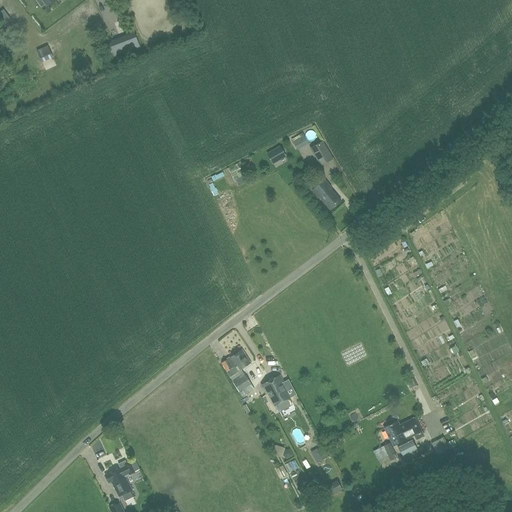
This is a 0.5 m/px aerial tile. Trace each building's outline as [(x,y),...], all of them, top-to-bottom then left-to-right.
[(116,55),(139,47),(134,32),(111,41),(116,55)] [(308,141),(303,132),(292,139),(297,148),(308,141)] [(312,150),(320,166),(333,159),(323,140),(310,148),(312,150)] [(285,154),(279,145),(267,153),(272,162),(285,154)] [(221,179),(233,174),(231,169),(219,174),(221,179)] [(340,202),(329,188),(331,186),(324,179),(310,190),(317,198),(318,197),(330,211),(340,202)] [(221,364),(230,377),(242,396),(254,388),(242,370),(250,364),(241,350),(221,364)] [(280,376),(261,386),(266,395),(267,394),(274,406),(278,412),(292,404),(289,398),(283,386),(284,385),(280,376)] [(406,382),(409,388),(416,385),(413,378),(406,382)] [(384,428),(393,446),(406,439),(414,435),(416,440),(423,436),(414,418),(399,426),(397,421),(384,428)] [(412,440),(397,447),(405,461),(419,454),(412,440)] [(381,465),(397,457),(389,442),(382,446),(387,456),(379,460),(381,465)] [(292,456),(289,450),(283,451),(281,455),(285,460),(292,456)] [(327,456),(324,451),(319,454),(322,459),(327,456)] [(134,473),(130,463),(107,474),(107,475),(104,476),(108,483),(111,482),(114,489),(118,496),(132,490),(128,483),(125,477),(128,475),(128,476),(134,473)] [(327,497),(342,489),(337,480),(322,488),(327,497)] [(298,511),(310,505),(308,502),(305,502),(303,498),(299,500),(301,504),(300,507),(296,509),(298,511)] [(124,511),(120,502),(109,507),(110,511),(124,511)]
